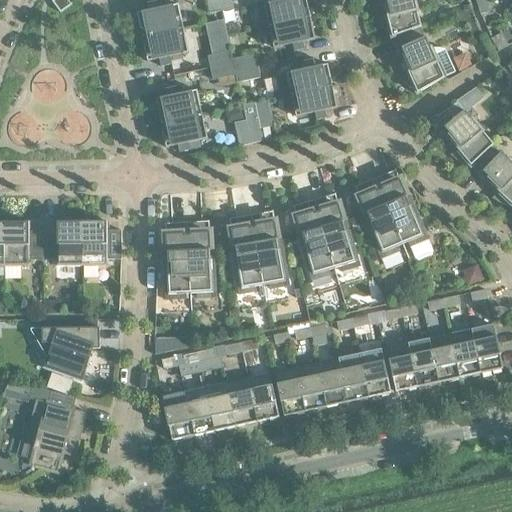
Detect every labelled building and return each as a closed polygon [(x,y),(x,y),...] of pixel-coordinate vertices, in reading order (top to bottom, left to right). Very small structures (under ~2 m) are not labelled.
[(71,4),(67,0),(55,0),(54,1),(53,0),(52,1),(61,13),(72,4),(72,3),(71,4)] [(232,0),(216,0),(208,2),(210,14),(234,9),(232,0)] [(283,0),(283,1),(264,5),(269,27),(311,18),(306,0),(283,0)] [(391,37),(422,26),(414,0),(381,0),(386,16),(378,18),(378,20),(379,22),(381,26),(384,29),(387,32),(390,33),(391,37)] [(488,0),(478,0),(476,1),(481,14),(492,11),(488,0)] [(137,14),(142,38),(184,29),(179,5),(160,9),(158,1),(148,3),(149,11),(137,14)] [(474,41),(483,37),(472,9),(458,14),(464,28),(467,27),(474,41)] [(311,18),(269,27),(274,49),(293,44),(295,52),(305,50),(303,42),(315,39),(311,18)] [(422,26),(391,37),(408,74),(400,77),(401,80),(403,83),(406,86),(409,88),(411,89),(413,90),(415,90),(416,93),(417,94),(445,78),(431,47),(430,47),(426,37),(426,38),(421,27),(422,27),(422,26)] [(189,53),(184,29),(142,38),(148,62),(160,59),(161,67),(172,65),(170,57),(189,53)] [(501,33),(491,39),(498,52),(509,46),(501,33)] [(232,59),(233,59),(231,51),(208,56),(210,68),(233,63),(232,59)] [(232,59),(233,63),(235,71),(258,66),(255,54),(233,59),(232,59)] [(286,59),(272,61),(274,73),(288,71),(286,59)] [(282,98),(333,86),(328,65),(316,67),(314,60),(304,62),(306,70),(277,76),(282,98)] [(233,63),(210,68),(213,80),(235,75),(236,75),(235,71),(233,63)] [(258,66),(235,71),(236,75),(235,75),(237,83),(260,78),(258,66)] [(284,111),(294,109),(296,117),(315,113),(317,121),(327,119),(325,111),(338,108),(333,86),(282,98),(284,111)] [(161,124),(203,115),(197,91),(178,95),(177,87),(166,89),(168,97),(156,100),(161,124)] [(432,121),(456,149),(450,154),(451,157),(454,159),(458,161),(461,162),(464,163),(466,163),(468,163),(470,166),(493,144),(472,118),(472,119),(465,111),(474,103),(467,94),(458,102),(437,116),(436,115),(431,118),(432,121)] [(269,101),(255,104),(261,130),(273,118),(269,101)] [(243,105),(243,106),(246,120),(251,144),(263,141),(261,130),(255,104),(255,103),(243,105)] [(203,115),(161,124),(166,148),(178,145),(180,153),(190,151),(189,143),(208,139),(203,115)] [(239,147),(251,144),(246,120),(234,123),(239,147)] [(511,206),(511,161),(509,159),(509,160),(502,153),(501,153),(493,145),(494,145),(493,144),(470,166),(497,192),(491,197),(493,199),(496,202),(500,203),(503,204),(506,204),(508,204),(510,204),(511,206)] [(418,224),(405,191),(396,170),(375,178),(403,244),(408,242),(410,247),(429,240),(422,222),(418,224)] [(374,242),(381,259),(400,252),(398,247),(403,244),(375,178),(355,187),(377,241),(374,242)] [(352,249),(336,194),(314,200),(335,269),(340,267),(342,272),(361,267),(356,248),(352,249)] [(306,263),(311,281),(331,275),(329,270),(335,269),(314,200),(293,206),(310,262),(306,263)] [(283,268),(273,211),(251,215),(264,285),(269,284),(270,290),(290,286),(287,268),(283,268)] [(236,277),(239,295),(259,292),(258,286),(264,285),(251,215),(229,219),(239,276),(236,277)] [(44,231),(44,260),(58,260),(58,267),(83,267),(83,221),(58,222),(58,231),(44,231)] [(122,260),(122,230),(108,231),(108,221),(83,221),(83,267),(108,266),(108,260),(122,260)] [(212,279),(209,221),(187,222),(191,294),(197,293),(197,299),(217,298),(216,279),(212,279)] [(5,222),(5,267),(30,267),(30,260),(44,260),(44,231),(30,231),(30,222),(5,222)] [(165,282),(166,301),(186,299),(185,294),(191,294),(187,222),(165,224),(168,282),(165,282)] [(469,284),(486,278),(481,263),(464,268),(469,284)] [(488,299),(486,290),(472,293),(474,302),(488,299)] [(443,299),(445,308),(459,305),(457,296),(443,299)] [(445,308),(443,299),(429,302),(431,311),(445,308)] [(401,308),(403,317),(417,314),(415,305),(401,308)] [(403,317),(401,308),(387,311),(388,321),(403,317)] [(352,319),(354,328),(368,325),(366,316),(352,319)] [(354,328),(352,319),(338,322),(340,331),(354,328)] [(310,328),(312,337),(326,334),(324,325),(310,328)] [(472,330),(481,374),(503,369),(494,325),(472,330)] [(100,328),(31,328),(31,331),(48,362),(46,367),(81,379),(91,349),(100,349),(100,328)] [(310,328),(296,331),(298,340),(312,337),(310,328)] [(451,334),(460,378),(481,374),(472,330),(451,334)] [(291,342),(289,333),(274,336),(276,345),(291,342)] [(429,339),(439,383),(460,378),(451,334),(429,339)] [(156,339),(156,355),(194,348),(193,337),(156,339)] [(408,343),(418,387),(439,383),(429,339),(408,343)] [(240,343),(242,352),(256,349),(254,340),(240,343)] [(242,352),(240,343),(226,346),(228,355),(242,352)] [(396,392),(410,389),(418,387),(408,343),(386,348),(396,392)] [(198,352),(200,361),(214,358),(212,349),(198,352)] [(360,354),(369,398),(391,393),(382,349),(360,354)] [(200,361),(198,352),(184,355),(186,364),(200,361)] [(339,359),(348,403),(369,398),(360,354),(339,359)] [(179,366),(177,357),(163,360),(165,369),(179,366)] [(318,363),(327,407),(348,403),(339,359),(318,363)] [(296,368),(306,412),(327,407),(318,363),(296,368)] [(306,412),(296,368),(275,373),(284,416),(306,412)] [(248,378),(258,422),(279,417),(270,374),(248,378)] [(227,383),(236,427),(258,422),(248,378),(227,383)] [(30,398),(33,386),(10,380),(5,392),(30,398)] [(206,387),(215,431),(236,427),(227,383),(206,387)] [(185,392),(194,436),(215,431),(206,387),(185,392)] [(194,436),(185,392),(163,397),(172,441),(194,436)] [(77,439),(84,413),(87,414),(87,413),(36,400),(27,434),(38,437),(37,442),(36,442),(35,447),(31,465),(58,472),(63,454),(76,457),(80,440),(77,439)]
